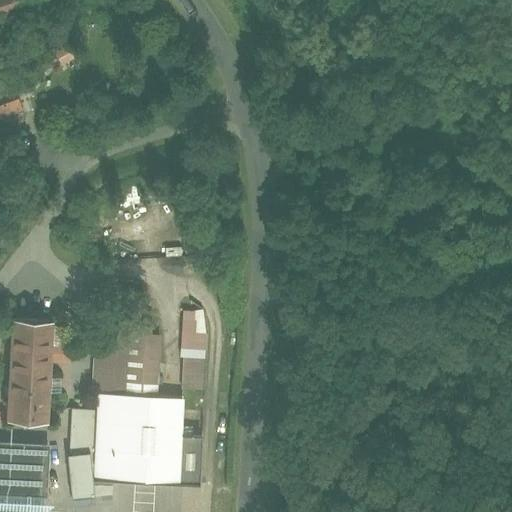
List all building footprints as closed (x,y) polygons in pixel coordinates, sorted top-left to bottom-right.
[(43,0),(2,0),(0,1),(0,32),(49,13),(43,0)] [(54,51),(61,64),(76,55),(69,42),(54,51)] [(17,94),(0,98),(0,138),(28,129),(17,94)] [(203,309),(184,310),(179,357),(184,358),(181,389),(205,391),(206,332),(203,309)] [(10,317),(5,419),(48,421),(53,319),(10,317)] [(161,334),(97,332),(92,391),(99,392),(155,396),(161,334)] [(155,396),(99,392),(96,410),(95,450),(94,479),(200,485),(202,435),(183,434),(185,397),(155,396)] [(95,450),(96,410),(72,408),(70,452),(90,451),(95,450)] [(44,511),(49,446),(0,442),(0,511),(44,511)] [(90,451),(70,452),(67,453),(72,496),(94,493),(90,451)]
